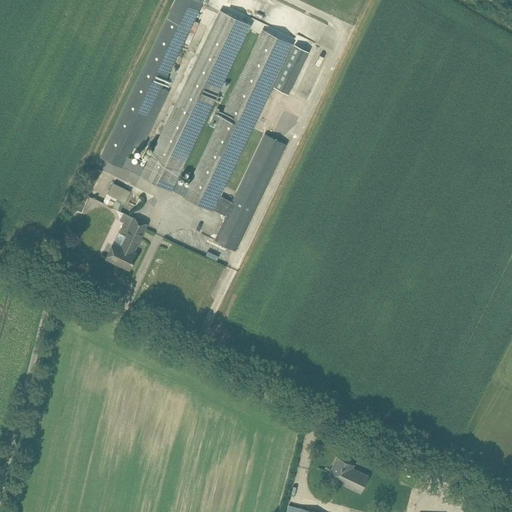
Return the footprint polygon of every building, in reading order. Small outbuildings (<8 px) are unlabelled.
[(168,17),(100,157),(124,168),(125,167),(142,175),(141,176),(170,190),(171,190),(183,196),(212,210),(213,210),(225,216),(214,240),(233,249),(235,250),(240,241),(265,188),(274,171),(287,145),(265,134),(233,202),(219,196),(272,86),(292,44),(263,31),(189,186),(177,180),(251,24),(221,10),(146,166),(126,157),(131,145),(139,149),(169,91),(163,88),(202,1),(203,2),(204,0),(174,0),(167,17),(168,17)] [(292,44),(272,86),(289,94),(308,52),(292,44)] [(87,178),(80,192),(88,196),(95,182),(96,182),(101,170),(92,166),(87,178)] [(113,183),(108,194),(125,202),(131,191),(113,183)] [(80,192),(77,200),(85,204),(88,196),(80,192)] [(119,231),(106,258),(129,269),(136,254),(133,252),(147,224),(133,218),(123,213),(119,221),(123,223),(119,231)] [(341,483),(360,492),(368,476),(355,470),(354,471),(351,469),(353,465),(337,457),(329,473),(343,479),(341,483)]
